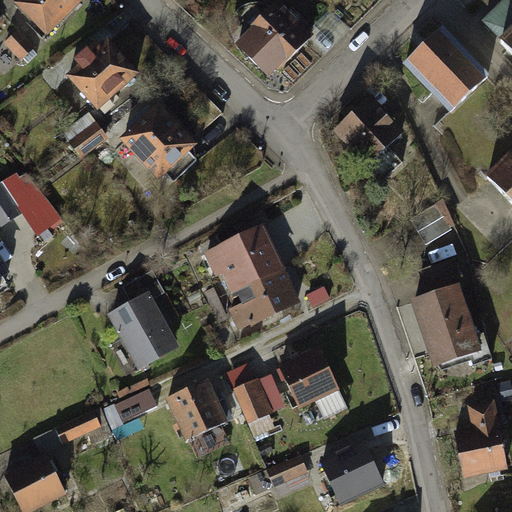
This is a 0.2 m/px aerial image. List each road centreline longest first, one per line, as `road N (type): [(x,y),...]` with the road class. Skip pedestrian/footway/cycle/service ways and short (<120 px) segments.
road 1 (residential): [(279,130),(338,209),(385,304),(439,511)]
road 2 (residential): [(279,130),(414,0)]
road 3 (residential): [(150,0),(279,130)]
